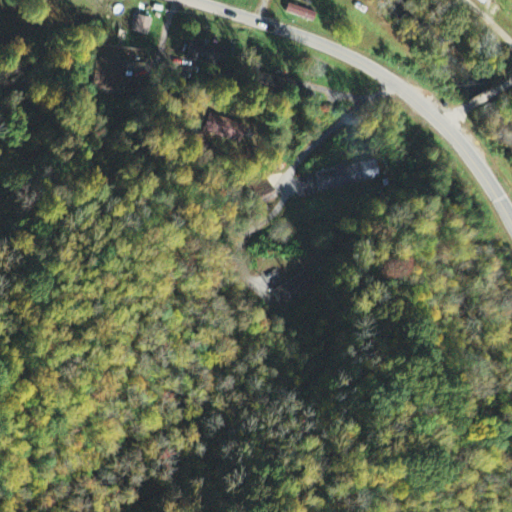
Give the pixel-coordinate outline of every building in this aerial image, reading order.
[(131,33),(146,37),(151,21),(136,17),(131,33)] [(189,44),(186,63),(234,71),(236,59),(224,57),(225,51),(208,48),(208,43),(198,41),(197,46),(189,44)] [(95,62),(94,91),(124,92),(124,62),(95,62)] [(204,130),(241,145),(247,129),(211,114),(204,130)] [(315,174),(319,193),(379,181),(375,162),(315,174)] [(257,206),(274,202),(268,182),(252,186),(257,206)] [(278,308),(318,290),(311,273),(271,291),(278,308)]
